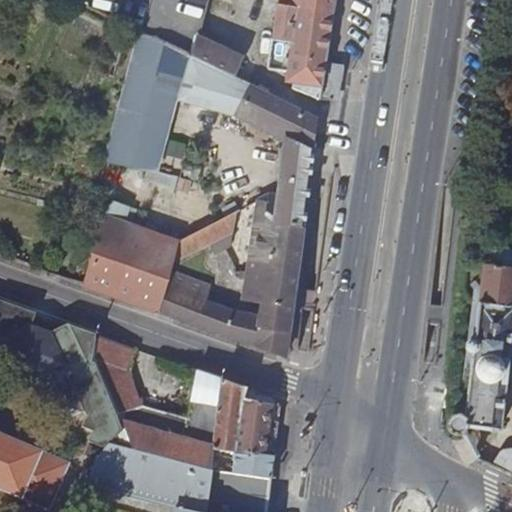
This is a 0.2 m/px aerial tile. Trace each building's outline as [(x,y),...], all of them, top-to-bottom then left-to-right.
[(292,87),(319,100),(324,65),(333,0),(279,0),(269,68),(288,71),(287,80),(294,81),(292,87)] [(109,160),(109,161),(110,161),(121,164),(147,170),(166,95),(240,117),(288,133),(314,142),(317,119),(236,80),(196,61),(146,37),(109,160)] [(245,62),(202,41),(196,61),(236,80),(245,62)] [(342,68),(324,65),(319,100),(333,102),(334,93),(339,93),(342,68)] [(105,216),(86,287),(114,297),(258,348),(285,358),(314,142),(288,133),(277,195),(269,194),(258,201),(251,253),(249,271),(246,302),(256,303),(253,316),(224,312),(208,307),(214,290),(173,275),(174,268),(213,246),(219,255),(232,248),(236,213),(182,244),(105,216)] [(115,191),(121,164),(110,161),(109,161),(91,156),(84,183),(112,190),(115,191)] [(511,250),(482,247),(477,286),(474,282),(468,286),(472,291),(462,370),(466,371),(460,423),(456,420),(453,418),(451,418),(447,420),(444,425),(444,428),(446,432),(448,434),(452,435),(456,434),(460,431),(498,436),(511,332),(511,250)] [(237,269),(249,271),(251,253),(239,252),(237,269)] [(28,328),(32,313),(0,301),(0,486),(49,508),(67,466),(0,437),(0,366),(14,373),(21,387),(36,381),(52,388),(68,425),(83,420),(79,434),(90,439),(86,448),(102,454),(124,428),(93,357),(97,335),(65,324),(45,336),(28,328)] [(129,369),(132,348),(97,335),(93,357),(124,428),(136,452),(213,471),(215,451),(216,448),(213,447),(147,431),(141,410),(129,369)] [(190,422),(141,410),(147,431),(213,447),(221,380),(195,371),(190,422)] [(233,475),(270,481),(275,447),(280,408),(273,398),(248,389),(221,380),(213,447),(216,448),(215,451),(236,455),(233,475)] [(207,511),(213,471),(136,452),(124,428),(102,454),(99,457),(88,484),(180,511),(179,511),(207,511)] [(511,449),(502,450),(490,468),(511,477),(511,449)] [(233,475),(213,471),(207,511),(266,511),(270,481),(233,475)]
